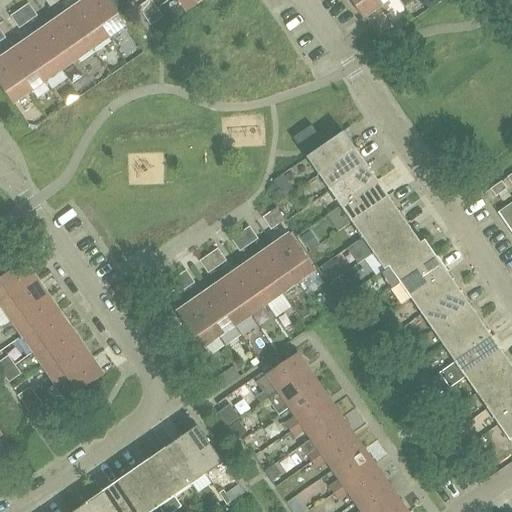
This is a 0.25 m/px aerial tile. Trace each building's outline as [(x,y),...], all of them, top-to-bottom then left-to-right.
[(107,0),(86,0),(84,1),(110,39),(126,28),(107,0)] [(151,0),(149,0),(138,8),(145,18),(157,9),(151,0)] [(177,0),(187,13),(205,0),(177,0)] [(349,0),(363,19),(364,18),(380,7),(374,0),(349,0)] [(398,0),(405,9),(417,0),(398,0)] [(84,1),(68,13),(94,50),(110,39),(84,1)] [(29,5),(26,6),(20,11),(28,23),(37,17),(29,5)] [(157,9),(145,18),(151,26),(163,18),(157,9)] [(19,29),(28,23),(20,11),(10,17),(19,29)] [(94,50),(68,13),(52,24),(78,61),(94,50)] [(52,24),(36,35),(62,72),(78,61),(52,24)] [(46,84),(62,72),(36,35),(20,46),(46,84)] [(20,46),(4,57),(30,95),(46,84),(20,46)] [(0,86),(14,106),(30,95),(4,57),(0,59),(0,86)] [(319,136),(312,125),(292,138),(300,149),(319,136)] [(306,158),(318,176),(356,149),(344,132),(306,158)] [(367,165),(356,149),(318,176),(329,192),(367,165)] [(329,192),(340,207),(378,180),(367,165),(329,192)] [(340,207),(351,223),(389,196),(378,180),(340,207)] [(507,189),(502,182),(491,189),(496,196),(507,189)] [(291,187),(282,194),(284,197),(285,199),(294,192),(291,187)] [(362,239),(400,212),(389,196),(351,223),(362,239)] [(511,233),(511,203),(498,214),(511,233)] [(263,218),(271,230),(280,224),(272,211),(263,218)] [(362,239),(373,255),(411,228),(400,212),(362,239)] [(258,239),(249,227),(240,233),(248,246),(258,239)] [(385,271),(389,268),(422,244),(411,228),(373,255),(385,271)] [(310,232),(301,238),(310,252),(320,246),(310,232)] [(239,252),(248,246),(240,233),(231,240),(239,252)] [(315,272),(289,234),(273,245),(299,283),(315,272)] [(426,241),(422,244),(389,268),(399,283),(437,257),(426,241)] [(257,256),(283,294),(299,283),(273,245),(257,256)] [(217,249),(208,255),(216,268),(226,261),(217,249)] [(207,274),(216,268),(208,255),(199,262),(207,274)] [(257,256),(241,267),(267,305),(283,294),(257,256)] [(399,283),(411,300),(448,274),(437,257),(399,283)] [(338,259),(324,269),(332,281),(346,271),(338,259)] [(25,263),(0,280),(0,304),(36,279),(25,263)] [(267,305),(241,267),(224,278),(251,317),(267,305)] [(176,277),(185,289),(194,283),(185,271),(176,277)] [(421,315),(459,289),(448,274),(411,300),(421,315)] [(176,277),(167,283),(175,296),(185,289),(176,277)] [(330,285),(339,299),(350,291),(341,277),(330,285)] [(251,317),(224,278),(208,289),(235,328),(251,317)] [(0,304),(0,306),(10,321),(47,296),(36,279),(0,304)] [(363,288),(354,294),(356,297),(363,307),(372,301),(363,288)] [(235,328),(208,289),(192,301),(219,339),(235,328)] [(470,304),(459,289),(421,315),(432,331),(470,304)] [(59,312),(47,296),(10,321),(21,338),(59,312)] [(333,297),(326,303),(333,313),(340,307),(343,305),(336,296),(333,297)] [(192,301),(175,312),(202,350),(219,339),(192,301)] [(374,305),(367,310),(376,322),(377,321),(384,317),(375,304),(374,305)] [(432,331),(444,347),(481,321),(470,304),(432,331)] [(21,338),(33,354),(70,328),(59,312),(21,338)] [(492,337),(481,321),(444,347),(454,363),(492,337)] [(33,354),(44,370),(81,344),(70,328),(33,354)] [(454,363),(466,379),(503,352),(492,337),(454,363)] [(44,370),(55,386),(92,360),(81,344),(44,370)] [(511,370),(511,364),(503,352),(466,379),(477,395),(511,370)] [(267,401),(310,372),(298,355),(257,383),(264,393),(257,398),(261,404),(267,401)] [(9,357),(0,362),(0,370),(3,374),(15,365),(9,357)] [(256,359),(250,363),(254,368),(260,364),(256,359)] [(92,360),(55,386),(66,402),(103,376),(92,360)] [(21,374),(15,365),(3,374),(9,383),(21,374)] [(422,365),(413,371),(420,382),(429,376),(422,365)] [(511,370),(477,395),(487,410),(511,392),(511,370)] [(321,388),(310,372),(267,401),(278,417),(291,409),(321,388)] [(19,397),(25,406),(37,397),(31,388),(19,397)] [(332,404),(321,388),(291,409),(298,419),(285,428),(289,433),(332,404)] [(511,392),(487,410),(498,426),(511,416),(511,392)] [(44,406),(37,397),(25,406),(31,415),(44,406)] [(313,440),(343,420),(332,404),(289,433),(293,439),(306,430),(313,440)] [(230,406),(218,414),(227,427),(239,419),(230,406)] [(510,443),(511,441),(511,416),(498,426),(510,443)] [(354,435),(343,420),(313,440),(320,451),(307,459),(311,464),(354,435)] [(239,421),(228,429),(236,441),(241,438),(248,433),(239,421)] [(223,464),(197,427),(180,439),(206,476),(223,464)] [(315,471),(328,462),(335,472),(365,451),(354,435),(311,464),(315,471)] [(165,450),(191,487),(206,476),(180,439),(165,450)] [(191,487),(165,450),(149,460),(175,498),(191,487)] [(376,467),(365,451),(335,472),(342,483),(329,492),(333,497),(376,467)] [(175,498),(149,460),(133,471),(159,509),(175,498)] [(275,465),(265,472),(272,482),(281,475),(275,465)] [(350,493),(357,503),(387,483),(376,467),(333,497),(337,502),(350,493)] [(154,511),(159,509),(133,471),(117,483),(137,511),(154,511)] [(101,493),(114,511),(137,511),(117,483),(101,493)] [(377,511),(398,498),(387,483),(357,503),(362,511),(377,511)] [(225,495),(231,502),(244,493),(240,488),(239,486),(226,494),(225,495)] [(114,511),(101,493),(85,504),(90,511),(114,511)] [(215,498),(205,506),(209,511),(217,511),(222,509),(215,498)] [(407,511),(398,498),(377,511),(407,511)]
